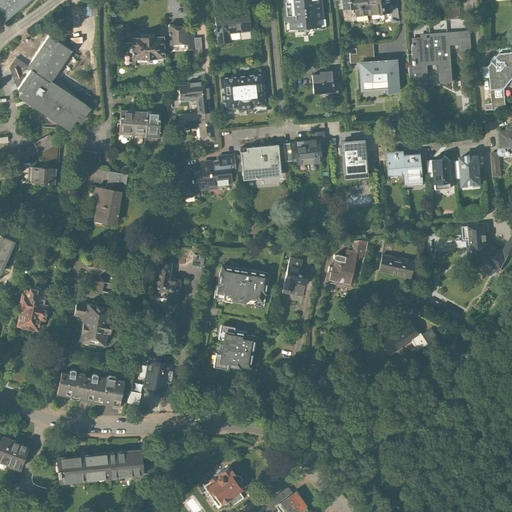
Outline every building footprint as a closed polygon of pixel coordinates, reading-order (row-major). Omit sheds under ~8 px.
[(0,0),(0,15),(5,22),(31,0),(0,0)] [(320,0),(284,0),(286,20),(290,20),(290,28),(321,25),(320,18),(322,18),(320,0)] [(361,12),(370,11),(368,0),(341,0),(343,9),(361,7),(361,12)] [(389,0),(368,0),(370,11),(370,14),(391,12),(390,5),(389,0)] [(442,0),(430,0),(431,2),(432,16),(443,15),(442,0)] [(460,16),(459,2),(446,2),(446,20),(457,20),(457,16),(460,16)] [(397,4),(390,5),(391,12),(392,22),(399,22),(397,4)] [(237,11),(215,14),(216,29),(215,30),(214,32),(215,34),(217,35),(218,43),(227,42),(228,28),(235,28),(235,30),(237,31),(241,31),(250,30),(248,8),(237,9),(237,11)] [(168,27),(168,49),(195,48),(194,38),(194,34),(187,35),(187,28),(185,26),(181,26),(180,26),(174,26),(173,24),(169,24),(168,27)] [(123,38),(122,25),(110,25),(110,38),(123,38)] [(420,39),(411,39),(414,86),(428,85),(426,61),(439,60),(441,84),(452,83),(450,45),(458,45),(459,51),(471,51),(469,31),(420,35),(420,39)] [(163,57),(163,42),(166,42),(166,37),(154,37),(154,34),(141,35),(141,38),(132,38),(132,43),(120,43),(121,67),(123,67),(124,68),(124,69),(125,69),(127,70),(128,70),(129,70),(130,70),(131,69),(132,68),(133,68),(134,67),(135,67),(134,58),(145,58),(145,59),(146,60),(146,61),(147,61),(148,62),(149,62),(150,63),(151,63),(152,63),(152,62),(153,62),(154,61),(155,60),(155,59),(156,58),(156,57),(163,57)] [(35,73),(18,98),(73,135),(91,109),(52,82),(72,52),(49,36),(28,68),(35,73)] [(200,38),(194,38),(195,48),(196,58),(202,58),(200,38)] [(350,64),(360,63),(375,62),(374,45),(358,46),(358,55),(350,56),(350,64)] [(511,53),(500,54),(491,68),(483,68),(484,79),(491,78),(494,105),(486,106),(487,111),(497,110),(496,109),(506,108),(505,89),(511,80),(511,53)] [(397,61),(375,62),(360,63),(361,81),(386,80),(387,89),(398,89),(397,61)] [(321,76),(313,77),(314,95),(341,93),(340,80),(332,80),(331,72),(321,73),(321,76)] [(262,74),(221,78),(224,110),(236,108),(238,111),(252,110),(254,107),(265,105),(262,74)] [(198,114),(210,113),(206,82),(186,84),(186,86),(178,87),(180,100),(196,99),(198,114)] [(119,136),(132,137),(134,113),(121,112),(119,136)] [(132,137),(145,138),(147,114),(134,113),(132,137)] [(213,140),(210,113),(198,114),(180,116),(181,128),(200,126),(201,141),(213,140)] [(159,115),(147,114),(145,138),(158,139),(159,115)] [(500,132),(501,149),(501,150),(500,151),(499,152),(499,154),(499,156),(500,157),(502,158),(502,159),(511,158),(511,121),(511,122),(511,131),(500,132)] [(49,135),(34,144),(39,154),(66,140),(62,132),(51,138),(49,135)] [(312,133),(313,140),(319,140),(319,146),(326,145),(324,132),(312,133)] [(294,143),(290,143),(291,161),(297,161),(297,164),(321,162),(319,146),(319,140),(313,140),(294,142),(294,143)] [(364,140),(340,142),(344,180),(368,178),(364,140)] [(280,144),(237,148),(238,155),(234,156),(235,171),(239,171),(240,182),(283,179),(281,162),(280,144)] [(34,148),(0,153),(0,166),(36,161),(34,148)] [(94,166),(96,153),(74,149),(73,162),(94,166)] [(386,149),(378,149),(379,161),(387,161),(386,153),(386,149)] [(404,173),(403,156),(403,152),(386,153),(387,161),(388,175),(404,173)] [(491,155),(493,175),(500,175),(499,156),(499,154),(491,155)] [(420,155),(403,156),(404,173),(405,185),(422,183),(420,155)] [(432,160),(434,189),(451,188),(449,162),(450,160),(444,155),(441,159),(432,160)] [(201,165),(201,170),(204,189),(215,187),(217,186),(228,184),(231,181),(230,172),(235,171),(234,156),(217,158),(218,163),(213,163),(211,162),(203,163),(201,165)] [(477,156),(460,158),(462,185),(473,184),(473,182),(480,181),(477,156)] [(165,175),(176,173),(178,171),(179,170),(178,162),(167,164),(165,175)] [(55,169),(32,168),(31,184),(54,185),(55,169)] [(204,189),(201,170),(193,171),(190,169),(179,170),(178,171),(176,173),(177,182),(180,185),(183,184),(184,194),(186,196),(194,195),(196,193),(196,190),(204,189)] [(109,173),(107,184),(125,187),(127,176),(109,173)] [(121,194),(95,189),(93,199),(98,200),(94,222),(115,226),(121,194)] [(468,243),(469,258),(499,274),(509,256),(511,257),(511,236),(511,237),(503,253),(489,245),(488,226),(462,228),(463,243),(468,243)] [(0,234),(0,248),(8,252),(14,241),(0,234)] [(352,252),(347,251),(345,258),(340,257),(339,256),(337,255),(336,255),(335,255),(334,256),(333,257),(333,259),(333,260),(334,261),(335,262),(334,267),(329,266),(325,282),(353,288),(359,257),(364,258),(367,243),(354,241),(352,252)] [(394,246),(375,242),(374,252),(384,254),(380,274),(411,279),(414,262),(392,258),(394,246)] [(0,248),(0,262),(3,264),(8,252),(0,248)] [(303,261),(290,258),(282,293),(303,298),(310,268),(302,266),(303,261)] [(171,265),(159,263),(154,296),(167,298),(166,304),(176,306),(180,282),(169,280),(171,265)] [(269,275),(222,265),(215,299),(262,308),(269,275)] [(105,271),(86,267),(82,288),(102,291),(105,271)] [(19,314),(16,327),(36,332),(38,322),(43,323),(46,307),(41,306),(43,295),(24,290),(23,295),(21,294),(17,313),(19,314)] [(85,318),(80,343),(103,347),(110,309),(76,303),(73,316),(85,318)] [(378,338),(389,355),(413,340),(419,336),(412,326),(408,319),(378,338)] [(430,330),(421,336),(414,324),(412,326),(419,336),(413,340),(418,353),(428,346),(428,345),(437,339),(430,330)] [(235,328),(221,326),(219,339),(221,340),(218,355),(216,355),(214,369),(227,371),(228,368),(240,371),(240,368),(251,370),(256,338),(246,336),(246,334),(234,331),(235,328)] [(171,367),(149,363),(144,388),(166,393),(171,367)] [(69,375),(62,373),(57,395),(79,400),(84,377),(85,374),(70,371),(69,375)] [(92,379),(84,377),(79,400),(101,405),(106,378),(93,376),(92,379)] [(124,382),(106,378),(101,405),(119,408),(124,382)] [(28,448),(0,437),(0,463),(19,471),(28,448)] [(141,450),(108,453),(110,480),(144,476),(141,450)] [(59,484),(110,480),(108,453),(56,458),(59,484)] [(212,479),(206,483),(213,492),(216,490),(222,499),(242,486),(228,464),(210,476),(212,479)] [(294,493),(288,486),(259,506),(262,510),(258,511),(270,511),(269,511),(276,506),(294,493)] [(298,511),(307,506),(296,491),(294,493),(276,506),(280,511),(298,511)]
